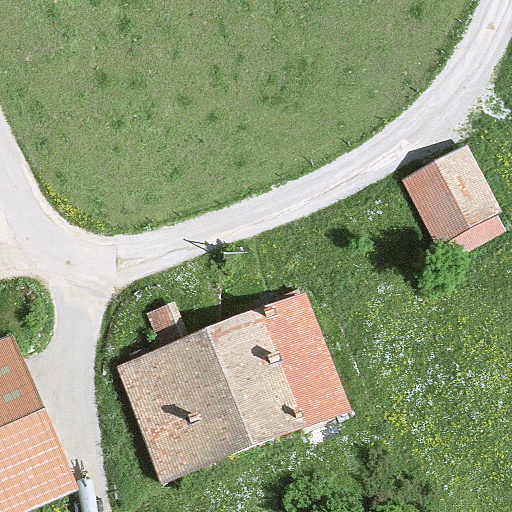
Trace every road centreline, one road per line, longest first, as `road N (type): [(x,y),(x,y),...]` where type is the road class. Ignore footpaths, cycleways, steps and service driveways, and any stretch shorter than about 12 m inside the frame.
road 1 (unclassified): [(49,251),(188,226),(271,198),(376,125),(470,0)]
road 2 (track): [(49,251),(86,423),(83,480)]
